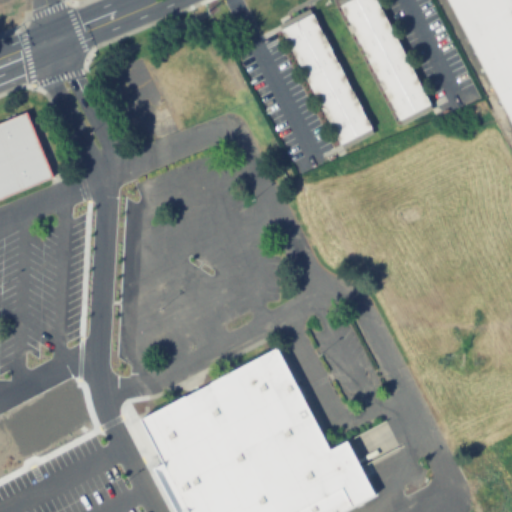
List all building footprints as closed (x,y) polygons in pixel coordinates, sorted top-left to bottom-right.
[(345,0),(339,3),(398,121),(429,106),(376,0),(345,0)] [(511,0),(446,0),(511,128),(511,0)] [(279,27),(340,142),(369,127),(309,12),(279,27)] [(0,121),(0,195),(50,175),(24,112),(0,121)] [(139,421),(185,511),(289,511),(293,510),(294,511),(330,511),(369,490),(340,441),(326,448),(273,349),(139,421)]
